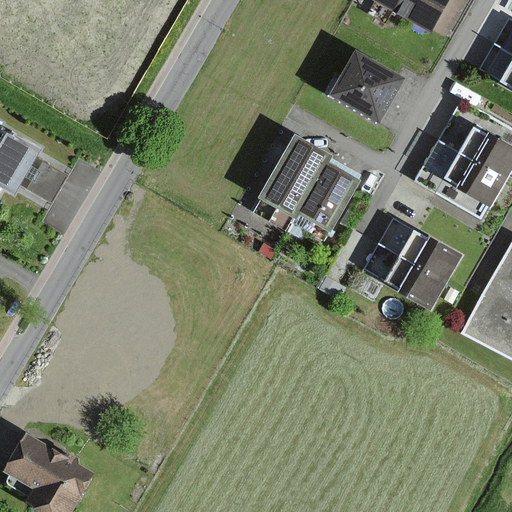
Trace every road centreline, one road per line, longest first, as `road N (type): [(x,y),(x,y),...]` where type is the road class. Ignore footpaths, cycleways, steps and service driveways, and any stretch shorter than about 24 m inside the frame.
road 1 (residential): [(0,383),(226,0)]
road 2 (residential): [(486,0),(388,165)]
